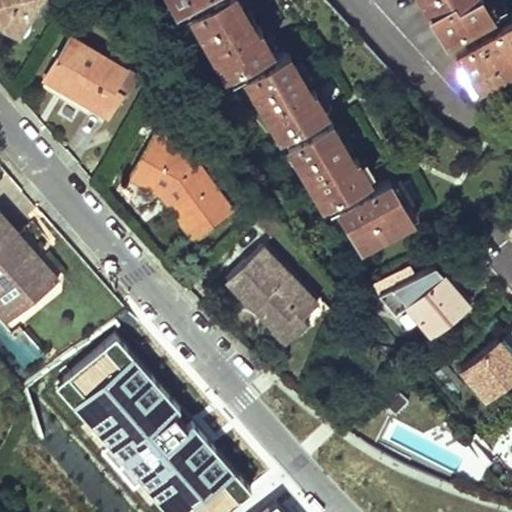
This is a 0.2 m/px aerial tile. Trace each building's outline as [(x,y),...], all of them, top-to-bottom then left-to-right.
[(26,19),(37,0),(0,0),(0,25),(2,26),(12,11),(26,19)] [(168,0),(174,9),(188,0),(168,0)] [(210,0),(188,0),(174,9),(180,18),(189,12),(210,0)] [(257,27),(241,0),(210,0),(189,12),(225,73),(267,48),(271,45),(260,25),(257,27)] [(399,78),(329,0),(289,0),(377,98),(399,78)] [(423,0),(443,34),(458,25),(490,8),(485,0),(423,0)] [(511,9),(506,0),(503,0),(490,8),(458,25),(464,36),(511,9)] [(511,59),(511,8),(511,9),(464,36),(454,41),(476,80),(511,59)] [(26,19),(12,11),(2,26),(16,34),(26,19)] [(136,72),(70,34),(44,79),(81,100),(106,115),(121,89),(124,91),(136,72)] [(272,57),(267,48),(225,73),(232,81),(244,74),(272,57)] [(311,89),(287,49),(272,57),(244,74),(279,134),(282,133),(321,110),(326,107),(314,88),(311,89)] [(439,121),(405,86),(388,109),(421,144),(463,169),(480,146),(439,121)] [(327,119),(321,110),(282,133),(288,142),(327,119)] [(353,156),(331,117),(327,119),(288,142),(321,203),(325,201),(366,177),(370,174),(357,155),(353,156)] [(176,136),(158,126),(135,168),(168,188),(176,200),(171,203),(180,214),(193,234),(232,206),(195,156),(173,143),(176,136)] [(511,153),(490,149),(469,176),(511,183),(511,153)] [(168,188),(135,168),(132,175),(166,194),(171,203),(176,200),(168,188)] [(413,215),(391,176),(371,187),(339,206),(361,245),(413,215)] [(371,187),(366,177),(325,201),(331,210),(339,206),(371,187)] [(0,311),(8,321),(57,277),(28,244),(0,213),(0,311)] [(322,293),(264,237),(230,273),(252,294),(259,301),(266,294),(275,302),(272,305),(278,311),(281,308),(300,327),(313,313),(307,308),(322,293)] [(459,288),(444,270),(407,301),(433,331),(469,301),(459,288)] [(266,294),(259,301),(293,334),(300,327),(281,308),(278,311),(272,305),(275,302),(266,294)] [(511,351),(498,335),(462,366),(487,396),(511,375),(511,351)] [(470,440),(457,454),(479,475),(492,461),(470,440)]
